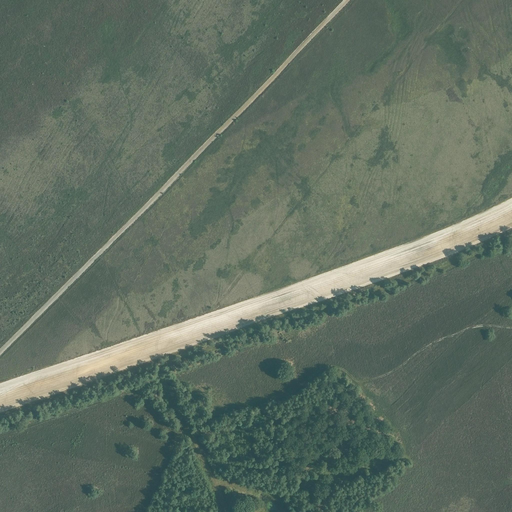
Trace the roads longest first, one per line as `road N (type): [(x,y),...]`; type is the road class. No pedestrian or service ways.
road 1 (track): [(178,435),(223,410),(289,393),(328,366),(365,381),(470,328),(511,327)]
road 2 (track): [(0,439),(135,394),(178,435)]
